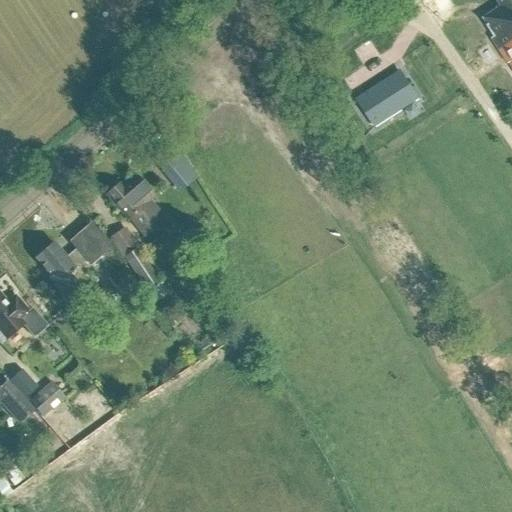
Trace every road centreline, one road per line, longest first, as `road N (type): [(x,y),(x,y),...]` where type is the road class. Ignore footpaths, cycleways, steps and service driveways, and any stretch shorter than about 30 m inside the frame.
road 1 (residential): [(326,506),(443,430),(453,398),(223,26)]
road 2 (tertiary): [(0,218),(223,26)]
road 3 (residential): [(227,511),(293,471),(326,506)]
